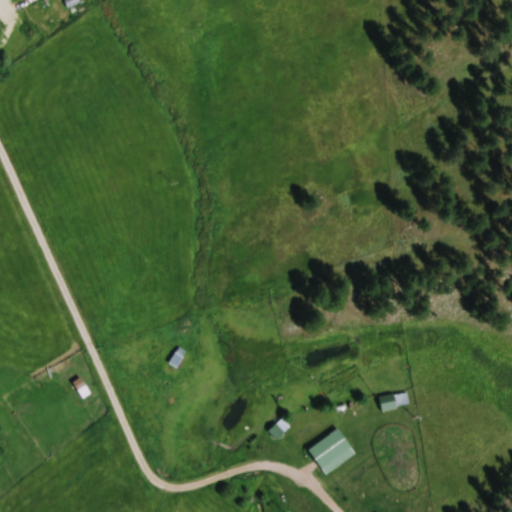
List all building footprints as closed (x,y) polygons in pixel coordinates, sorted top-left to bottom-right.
[(26,0),(23,2),(29,13),(56,0),(26,0)] [(192,356),(184,351),(173,365),(180,371),(192,356)] [(414,405),(409,391),(381,401),(386,415),(414,405)] [(295,430),(286,420),(272,433),(280,443),(295,430)] [(328,476),(360,457),(344,431),(313,450),(328,476)]
